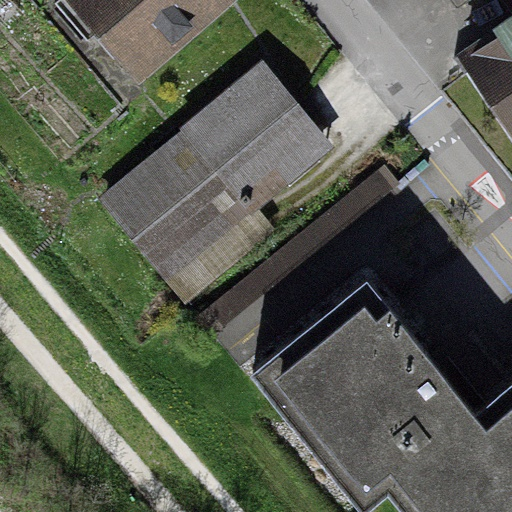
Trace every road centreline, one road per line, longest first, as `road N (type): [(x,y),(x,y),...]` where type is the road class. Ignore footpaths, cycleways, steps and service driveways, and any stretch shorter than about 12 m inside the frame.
road 1 (residential): [(345,0),(511,212)]
road 2 (track): [(0,309),(172,511)]
